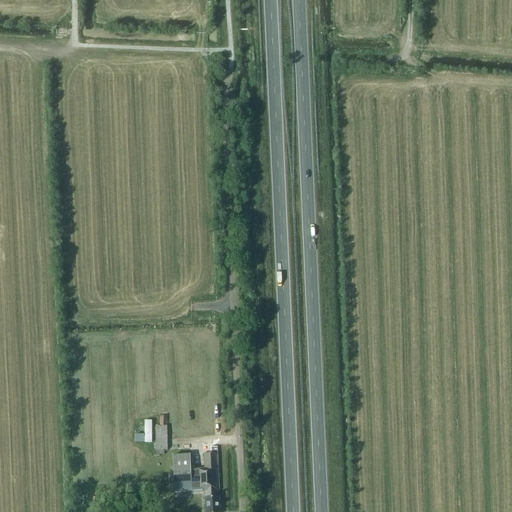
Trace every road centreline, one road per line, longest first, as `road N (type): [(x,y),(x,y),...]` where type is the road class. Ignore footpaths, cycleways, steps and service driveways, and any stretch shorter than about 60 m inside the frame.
road 1 (trunk): [(321,511),(298,0)]
road 2 (trunk): [(270,0),(292,511)]
road 3 (unclassified): [(242,511),(226,167),(230,49)]
road 4 (track): [(339,62),(396,62),(412,44),(412,0)]
